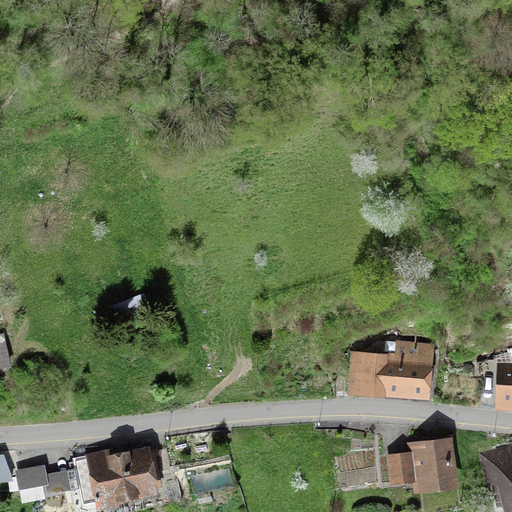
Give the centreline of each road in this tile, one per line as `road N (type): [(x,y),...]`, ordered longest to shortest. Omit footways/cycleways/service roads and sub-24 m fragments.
road 1 (residential): [(511,422),(356,408),(0,439)]
road 2 (track): [(169,0),(45,68),(0,106)]
